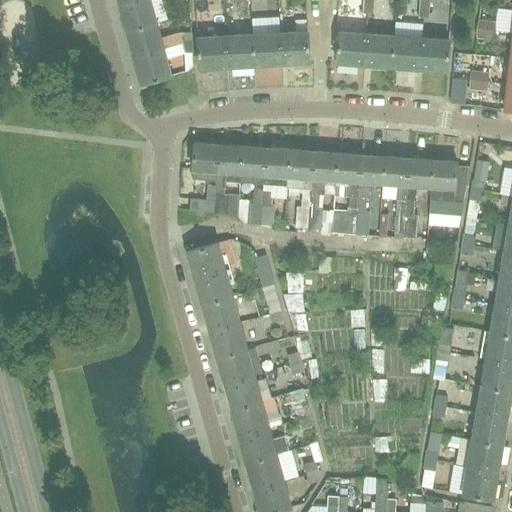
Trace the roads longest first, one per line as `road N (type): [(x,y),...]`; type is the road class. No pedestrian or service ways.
road 1 (residential): [(237,511),(160,241),(162,130)]
road 2 (residential): [(511,129),(319,111),(258,112),(162,130)]
road 3 (secondary): [(48,511),(0,331)]
road 4 (residential): [(162,130),(140,125),(125,110),(96,0)]
